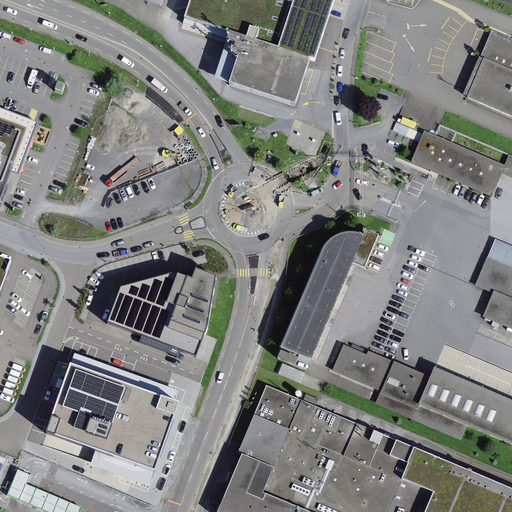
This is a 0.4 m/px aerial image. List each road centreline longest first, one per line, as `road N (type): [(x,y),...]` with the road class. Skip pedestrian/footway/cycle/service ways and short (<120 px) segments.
road 1 (primary): [(0,7),(97,44),(147,75),(203,131),(222,181)]
road 2 (primary): [(253,170),(168,65),(132,40),(30,0)]
road 3 (primary): [(251,304),(179,511)]
road 4 (unclassified): [(83,253),(25,420),(0,432)]
road 5 (residential): [(336,195),(344,57),(359,0)]
